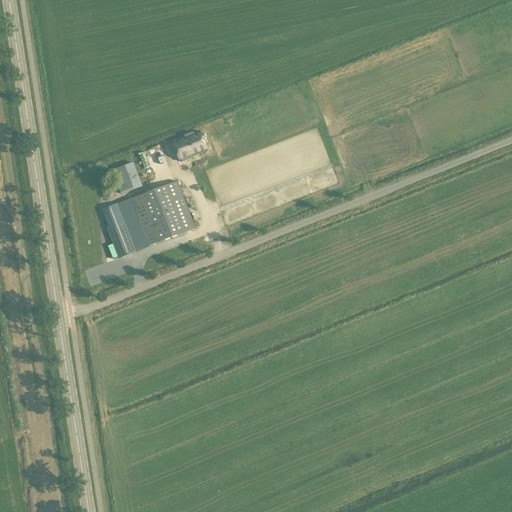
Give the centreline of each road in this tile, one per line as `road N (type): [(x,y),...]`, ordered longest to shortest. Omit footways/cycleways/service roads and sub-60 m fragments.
road 1 (unclassified): [(59,320),(511,142)]
road 2 (secondary): [(59,320),(9,0)]
road 3 (secondary): [(86,511),(59,320)]
